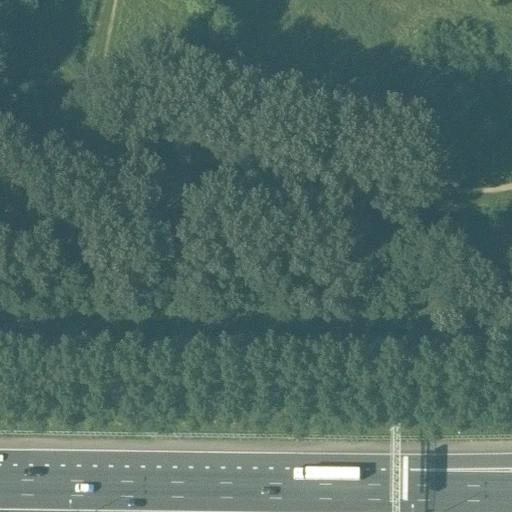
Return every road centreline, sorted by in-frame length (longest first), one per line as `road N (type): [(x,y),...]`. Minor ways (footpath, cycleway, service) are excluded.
road 1 (unknown): [(130,193),(418,256),(432,264),(430,300),(383,316),(0,313)]
road 2 (motorway): [(396,492),(0,487)]
road 3 (unknown): [(511,195),(432,199),(354,185),(206,150),(142,122)]
road 4 (motorway): [(511,462),(396,492)]
